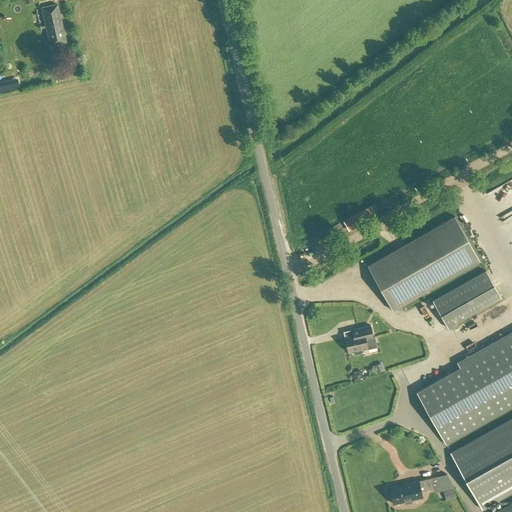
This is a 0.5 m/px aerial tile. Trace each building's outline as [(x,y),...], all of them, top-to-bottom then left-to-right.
[(65,41),(57,4),(42,8),(50,45),(65,41)] [(344,221),(349,230),(375,215),(373,212),(376,210),(373,205),(344,221)] [(511,239),(511,209),(500,215),(511,239)] [(392,310),(413,298),(480,261),(455,216),(367,266),(392,310)] [(447,328),(501,298),(486,271),(432,301),(447,328)] [(363,351),(362,347),(367,346),(368,349),(377,347),(375,337),(373,337),(370,325),(356,329),(357,335),(344,338),(347,351),(352,350),(353,354),(355,354),(361,353),(363,351)] [(445,444),(511,406),(511,330),(456,362),(459,367),(416,392),(445,444)] [(382,363),(373,366),(376,373),(384,370),(382,363)] [(511,418),(450,453),(481,509),(511,491),(511,418)] [(430,478),(422,480),(389,487),(392,503),(403,501),(404,504),(411,502),(410,499),(421,497),(420,491),(433,488),(430,478)] [(511,511),(511,502),(494,511),(511,511)]
